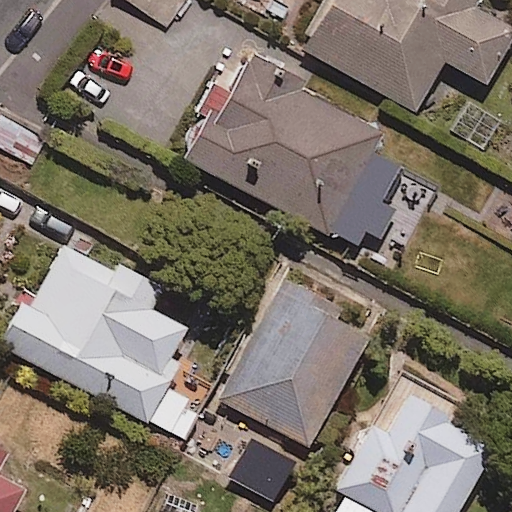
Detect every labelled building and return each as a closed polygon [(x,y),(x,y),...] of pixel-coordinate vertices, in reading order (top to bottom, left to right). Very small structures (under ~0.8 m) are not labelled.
[(325,0),(299,47),(405,108),(434,58),(476,83),(506,30),(462,5),(464,0),(325,0)] [(386,141),(248,64),(232,94),(212,82),(173,152),(360,257),(374,233),(386,240),(402,210),(390,204),(407,173),(377,157),(386,141)] [(152,316),(165,290),(122,269),(117,278),(58,248),(5,351),(185,442),(202,409),(169,392),(181,367),(173,362),(187,334),(152,316)] [(285,283),(214,411),(249,431),(254,421),(309,451),(369,344),(337,326),(343,316),(285,283)] [(462,511),(494,456),(447,430),(451,424),(405,399),(398,411),(384,435),(367,426),(337,480),(352,489),(339,511),(462,511)] [(0,511),(17,511),(27,496),(0,480),(0,474),(7,462),(0,458),(0,511)]
